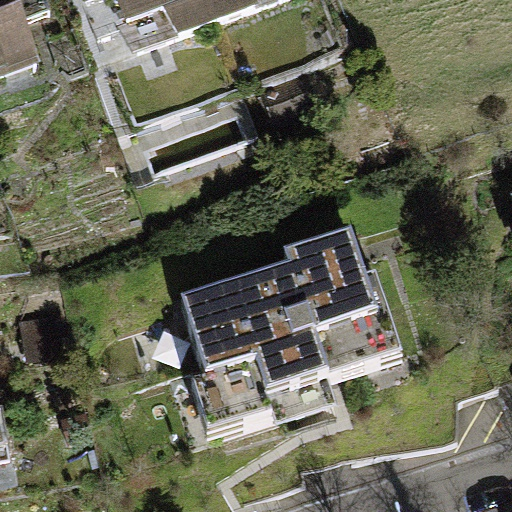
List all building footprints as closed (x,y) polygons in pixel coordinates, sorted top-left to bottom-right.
[(0,62),(30,51),(22,30),(11,0),(0,0),(0,77),(2,77),(0,70),(0,62)] [(40,0),(11,0),(22,30),(48,20),(40,0)] [(138,52),(211,26),(201,0),(107,0),(87,7),(83,9),(96,44),(131,32),(138,52)] [(201,0),(211,26),(284,0),(201,0)] [(183,308),(206,387),(188,392),(203,443),(331,405),(326,389),(404,367),(377,278),(364,282),(351,239),(283,259),(289,278),(183,308)]
